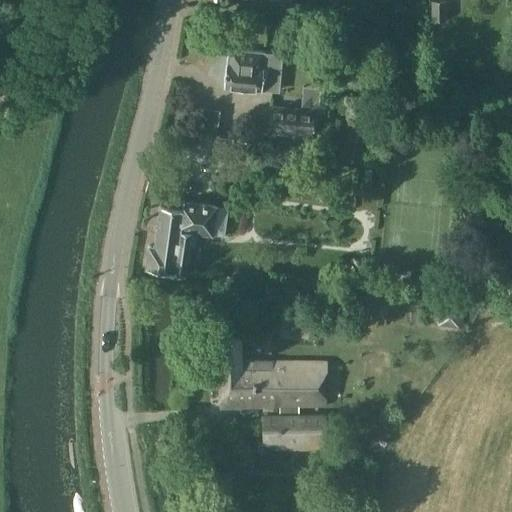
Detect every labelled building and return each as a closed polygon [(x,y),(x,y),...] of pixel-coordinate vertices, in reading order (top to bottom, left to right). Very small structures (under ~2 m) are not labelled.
[(432,21),(445,21),(445,2),(432,2),(432,21)] [(253,5),(227,4),(226,18),(252,19),(253,5)] [(226,63),(224,87),(261,90),(265,50),(228,48),(227,63),(226,63)] [(312,107),(269,104),(266,130),(310,135),(312,107)] [(232,138),(208,135),(204,160),(228,164),(232,138)] [(146,268),(186,274),(190,246),(195,246),(197,233),(213,235),(217,207),(183,202),(183,201),(166,198),(165,208),(161,207),(155,248),(150,247),(146,268)] [(441,307),(439,323),(460,325),(462,308),(441,307)] [(242,340),(219,340),(220,406),(326,405),(326,359),(242,360),(242,340)] [(325,414),(262,415),(263,445),(273,444),(273,449),(326,448),(325,414)] [(358,442),(350,443),(350,455),(359,455),(358,442)]
